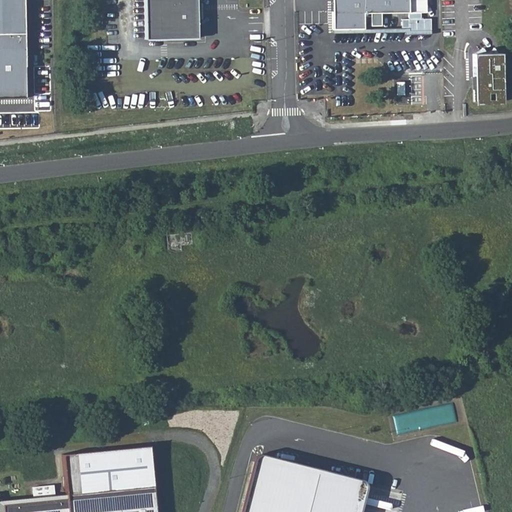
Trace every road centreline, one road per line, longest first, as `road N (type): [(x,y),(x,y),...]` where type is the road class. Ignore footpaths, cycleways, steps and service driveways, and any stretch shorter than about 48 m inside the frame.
road 1 (residential): [(286,142),(0,176)]
road 2 (residential): [(511,125),(286,142)]
road 3 (unclassified): [(286,142),(282,0)]
